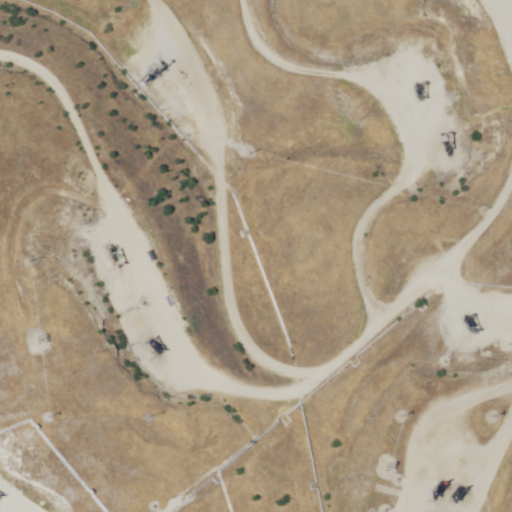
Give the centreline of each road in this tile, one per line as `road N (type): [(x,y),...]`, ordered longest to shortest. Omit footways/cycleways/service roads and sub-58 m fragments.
road 1 (track): [(96,0),(126,55),(136,324),(199,392),(231,403),(294,387),(320,339),(309,171),(211,0)]
road 2 (track): [(231,403),(145,406),(117,380),(42,95),(0,83)]
road 3 (track): [(294,387),(450,280),(506,199),(511,123)]
road 4 (track): [(425,511),(511,236)]
road 5 (track): [(458,406),(379,469),(359,511)]
